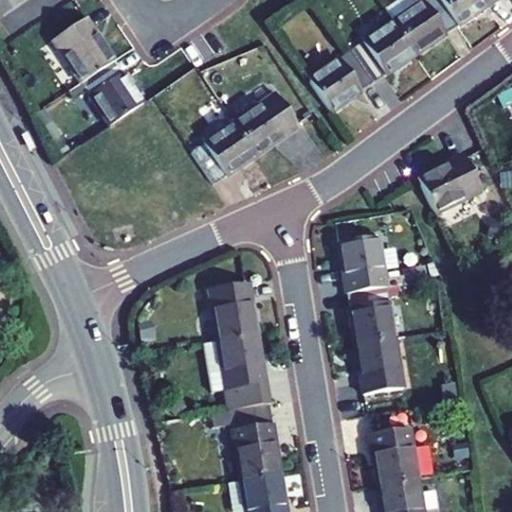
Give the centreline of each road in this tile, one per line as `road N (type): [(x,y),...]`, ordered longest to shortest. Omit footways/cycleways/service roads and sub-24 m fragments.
road 1 (residential): [(281,209),(332,511)]
road 2 (residential): [(281,209),(346,172),(511,48)]
road 3 (residential): [(75,300),(281,209)]
road 4 (tertiary): [(75,300),(0,149)]
road 5 (tertiary): [(130,511),(98,364)]
